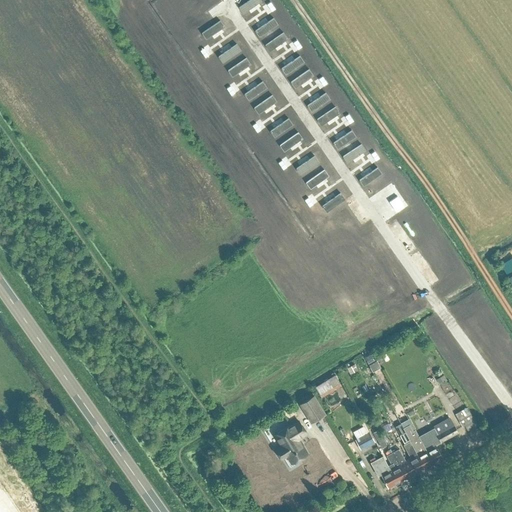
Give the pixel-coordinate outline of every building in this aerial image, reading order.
[(260,0),(247,0),(238,7),(242,13),(261,0),(260,0)] [(273,17),(255,30),(259,36),(277,23),(273,17)] [(219,20),(201,32),(205,38),(224,26),(219,20)] [(283,32),(265,44),(269,50),(287,38),(283,32)] [(236,43),(218,56),(222,62),(240,49),(236,43)] [(299,55),(281,68),(285,74),(303,61),(299,55)] [(246,57),(228,70),(232,76),(250,63),(246,57)] [(308,69),(290,81),(294,87),(312,75),(308,69)] [(262,81),(244,93),(248,99),(266,87),(262,81)] [(325,92),(307,105),(311,111),(329,98),(325,92)] [(272,95),(253,107),(258,113),(276,101),(272,95)] [(334,106),(316,119),(321,125),(339,112),(334,106)] [(288,117),(270,130),(274,136),(292,123),(288,117)] [(351,129),(333,142),(337,148),(355,135),(351,129)] [(297,132),(279,144),(283,150),(302,138),(297,132)] [(360,143),(342,156),(347,162),(365,149),(360,143)] [(314,155),(296,168),(300,174),(318,161),(314,155)] [(363,185),(381,172),(377,166),(359,179),(363,185)] [(324,169),(306,182),(310,188),(328,175),(324,169)] [(326,211),(344,199),(340,192),(322,205),(326,211)] [(396,195),(388,201),(395,211),(403,205),(396,195)] [(369,221),(368,215),(359,216),(360,223),(369,221)] [(327,229),(291,260),(304,274),(339,244),(327,229)] [(368,364),(374,361),(369,353),(364,357),(368,364)] [(355,361),(360,372),(369,367),(363,356),(355,361)] [(350,370),(356,367),(353,362),(347,365),(350,370)] [(448,368),(442,371),(446,378),(452,375),(448,368)] [(314,386),(321,397),(341,385),(334,375),(314,386)] [(298,404),(310,424),(326,414),(314,394),(298,404)] [(402,413),(408,410),(405,400),(398,402),(402,413)] [(473,419),(466,406),(454,413),(461,426),(473,419)] [(291,462),(306,453),(297,438),(306,432),(298,421),(289,426),(289,425),(274,434),(281,445),(277,448),(276,451),(279,456),(283,456),(287,454),(291,462)] [(425,449),(432,462),(442,457),(433,442),(438,439),(440,442),(457,433),(453,424),(435,433),(436,434),(432,436),(429,431),(421,435),(428,447),(425,449)] [(387,445),(378,429),(372,432),(381,448),(387,445)] [(374,442),(369,431),(354,439),(360,449),(374,442)] [(423,467),(407,437),(404,432),(402,434),(401,433),(399,434),(404,444),(403,444),(410,457),(407,458),(414,472),(423,467)] [(413,434),(407,437),(423,467),(432,462),(425,449),(423,450),(416,437),(415,438),(413,434)] [(0,482),(20,511),(39,511),(43,509),(0,445),(0,482)] [(414,472),(407,458),(405,460),(398,448),(392,452),(405,477),(414,472)] [(405,477),(392,452),(386,455),(390,463),(387,465),(397,481),(405,477)] [(397,481),(387,465),(382,455),(369,462),(377,476),(380,474),(387,487),(397,481)]
